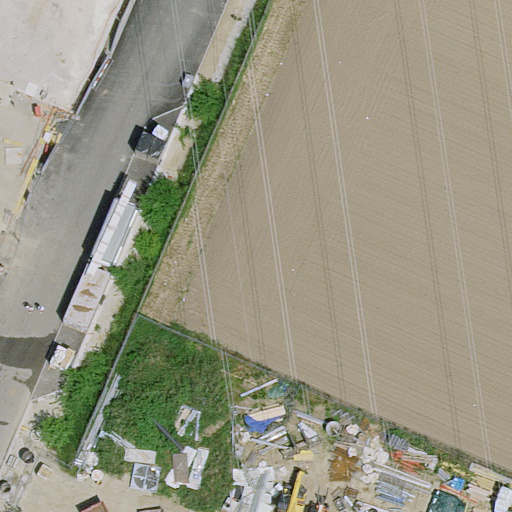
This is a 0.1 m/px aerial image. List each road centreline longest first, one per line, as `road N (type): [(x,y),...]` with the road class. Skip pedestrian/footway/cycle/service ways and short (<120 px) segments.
road 1 (track): [(295,0),(78,511)]
road 2 (unclassified): [(0,381),(118,118),(161,54),(184,0)]
